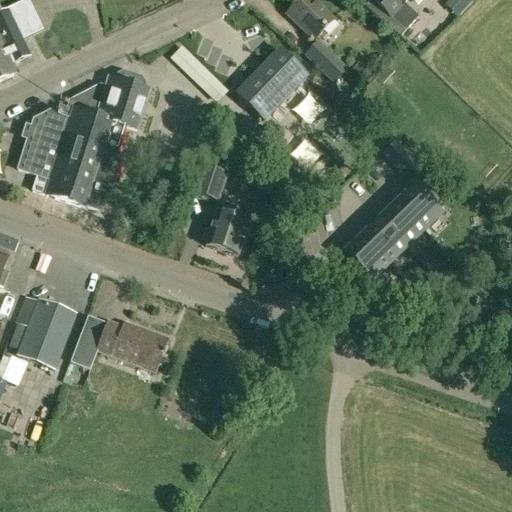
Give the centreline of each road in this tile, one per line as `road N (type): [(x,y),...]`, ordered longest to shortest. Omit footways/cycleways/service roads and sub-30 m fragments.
road 1 (tertiary): [(511,411),(235,303)]
road 2 (tertiary): [(235,303),(0,219)]
road 3 (unclassified): [(0,105),(220,0)]
road 4 (residential): [(235,303),(245,288),(299,266),(390,185)]
road 5 (unknown): [(360,350),(337,421),(341,511)]
